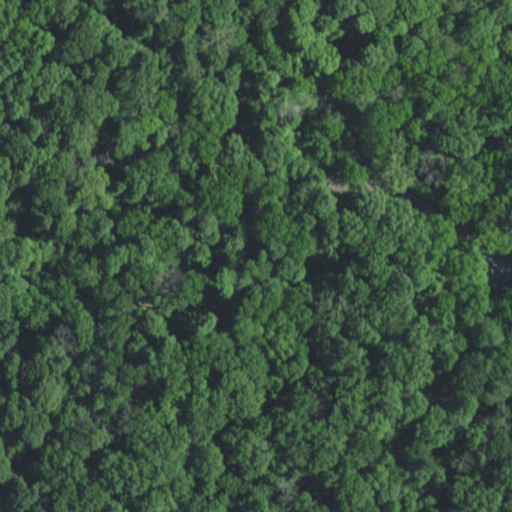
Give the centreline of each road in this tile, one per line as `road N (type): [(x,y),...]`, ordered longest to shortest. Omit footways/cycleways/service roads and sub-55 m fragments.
road 1 (residential): [(423,511),(403,458),(407,436),(511,235)]
road 2 (residential): [(389,186),(337,103),(319,96),(303,105),(288,138),(311,164),(347,183),(389,186)]
road 3 (residential): [(497,253),(389,186)]
